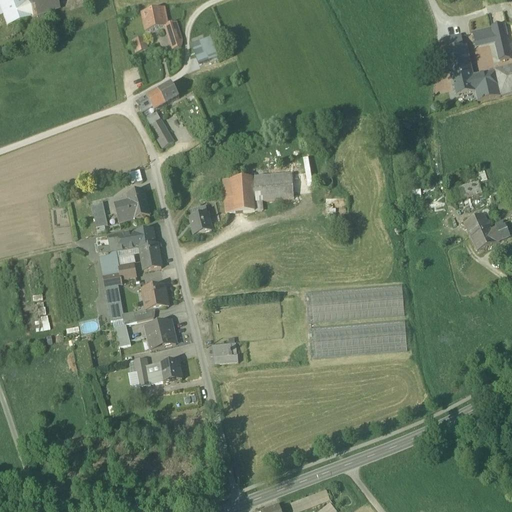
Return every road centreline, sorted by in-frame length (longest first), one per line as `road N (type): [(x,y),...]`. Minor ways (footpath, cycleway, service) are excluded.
road 1 (residential): [(126,102),(154,158),(238,507)]
road 2 (secondary): [(238,507),(345,469),(511,386)]
road 3 (track): [(154,158),(298,124),(424,123)]
road 4 (residential): [(424,123),(449,210),(474,256),(511,286)]
road 5 (track): [(218,0),(188,11),(183,71),(126,102)]
road 6 (track): [(0,149),(126,102)]
road 7 (track): [(41,511),(0,391)]
